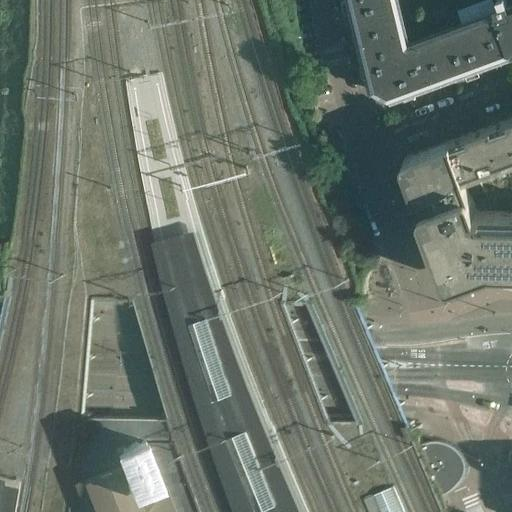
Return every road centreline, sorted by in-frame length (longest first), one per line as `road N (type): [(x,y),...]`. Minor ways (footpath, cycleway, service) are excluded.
road 1 (secondary): [(0,380),(496,400)]
road 2 (secondary): [(425,333),(0,329)]
road 3 (residential): [(425,333),(362,145)]
road 4 (residential): [(362,145),(511,89)]
road 5 (residential): [(362,145),(322,0)]
